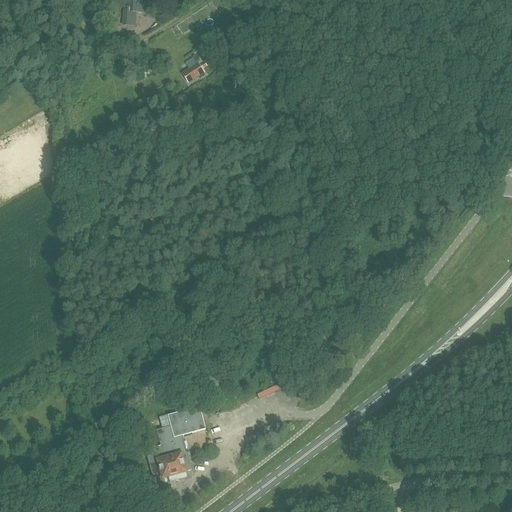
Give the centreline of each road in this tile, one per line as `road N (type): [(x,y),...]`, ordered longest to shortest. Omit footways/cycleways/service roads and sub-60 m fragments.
road 1 (track): [(234,0),(357,375)]
road 2 (primary): [(231,511),(441,348)]
